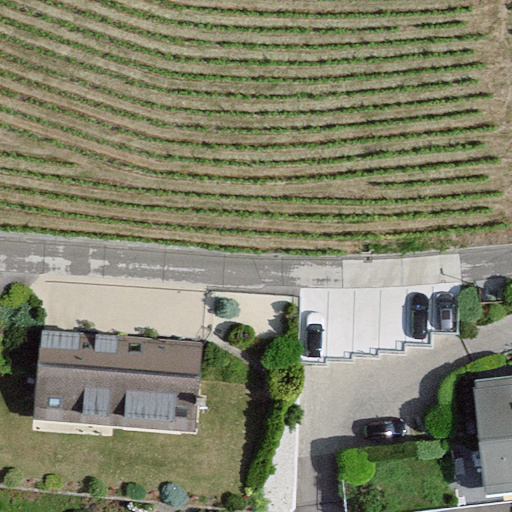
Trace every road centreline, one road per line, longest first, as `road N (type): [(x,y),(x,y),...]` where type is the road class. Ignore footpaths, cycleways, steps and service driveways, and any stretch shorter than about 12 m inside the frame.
road 1 (residential): [(219,273),(511,262)]
road 2 (unclassified): [(0,255),(219,273)]
